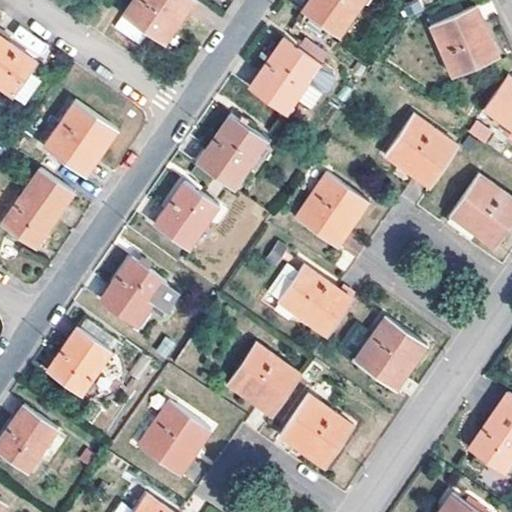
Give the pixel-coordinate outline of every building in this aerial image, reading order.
[(136,0),(126,15),(166,43),(180,22),(174,18),(184,0),(136,0)] [(310,0),(304,9),(341,35),(364,0),(310,0)] [(478,5),(433,26),(455,75),(500,55),(478,5)] [(0,31),(0,82),(17,94),(41,60),(0,31)] [(285,36),(251,86),(288,111),(322,62),(285,36)] [(511,75),(510,74),(486,108),(511,125),(511,75)] [(78,100),(48,145),(80,167),(97,142),(106,148),(119,128),(78,100)] [(232,113),(198,162),(235,187),(269,139),(232,113)] [(416,114),(387,154),(407,167),(412,159),(438,178),(461,145),(416,114)] [(470,131),(483,140),(490,130),(478,121),(470,131)] [(89,174),(106,148),(97,142),(80,167),(89,174)] [(433,185),(438,178),(412,159),(407,167),(413,172),(433,185)] [(44,166),(5,224),(38,246),(77,190),(44,166)] [(330,173),(299,217),(330,239),(347,215),(356,221),(371,201),(330,173)] [(511,195),(481,174),(458,207),(481,223),(479,227),(476,231),(497,246),(511,223),(511,195)] [(187,178),(157,222),(191,246),(221,202),(187,178)] [(453,215),(476,231),(479,227),(481,223),(458,207),(453,215)] [(356,221),(347,215),(330,239),(339,245),(349,232),(356,221)] [(135,253),(103,299),(138,323),(169,278),(135,253)] [(305,265),(280,299),(329,334),(354,299),(305,265)] [(387,315),(355,361),(389,384),(407,359),(415,365),(429,344),(387,315)] [(81,323),(50,367),(84,391),(115,346),(81,323)] [(258,341),(230,383),(250,397),(256,388),(281,404),(304,371),(258,341)] [(415,365),(407,359),(389,384),(397,390),(407,376),(415,365)] [(281,404),(256,388),(250,397),(258,402),(275,413),(281,404)] [(311,391),(288,426),(313,443),(308,451),(327,464),(356,422),(311,391)] [(478,439),(472,448),(506,471),(511,462),(511,392),(511,391),(478,439)] [(171,400),(141,444),(174,467),(190,443),(194,445),(198,448),(213,429),(171,400)] [(26,401),(0,438),(0,446),(30,468),(61,424),(26,401)] [(313,443),(288,426),(282,434),(295,442),(308,451),(313,443)] [(190,443),(174,467),(182,473),(198,448),(194,445),(190,443)] [(483,511),(454,491),(439,511),(483,511)] [(0,492),(0,511),(9,499),(0,492)] [(173,511),(147,494),(134,511),(173,511)] [(128,511),(130,507),(116,502),(112,511),(128,511)]
